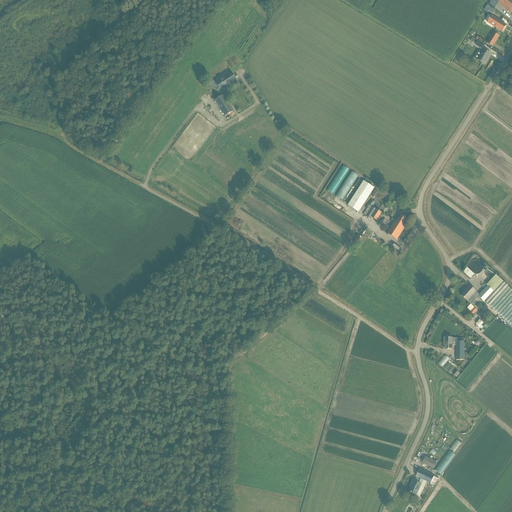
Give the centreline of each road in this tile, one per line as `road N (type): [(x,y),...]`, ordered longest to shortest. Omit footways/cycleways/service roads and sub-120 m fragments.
road 1 (unclassified): [(384,511),(426,417),(417,345),(449,273),(422,220),(421,195),(511,50)]
road 2 (track): [(417,354),(150,192)]
